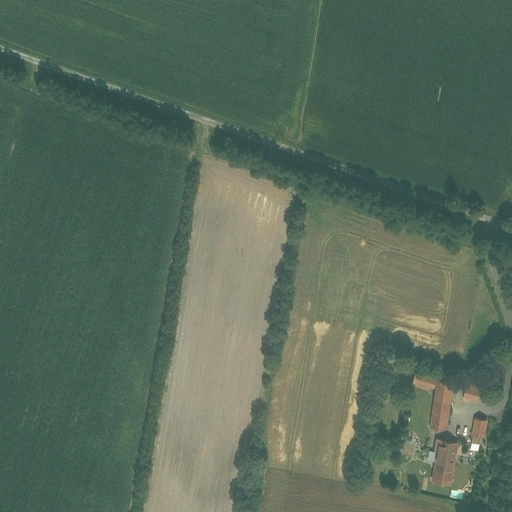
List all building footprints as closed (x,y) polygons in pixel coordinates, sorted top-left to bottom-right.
[(384,355),(379,378),(397,382),(402,358),(384,355)] [(437,375),(415,369),(411,384),(427,388),(428,385),(434,387),(437,375)] [(437,379),(429,426),(445,429),(453,382),(437,379)] [(465,385),(463,398),(488,403),(491,390),(465,385)] [(486,420),(474,418),(471,442),(480,443),(481,437),(484,437),(486,420)] [(457,441),(435,437),(433,450),(437,450),(431,481),(449,485),(457,441)]
